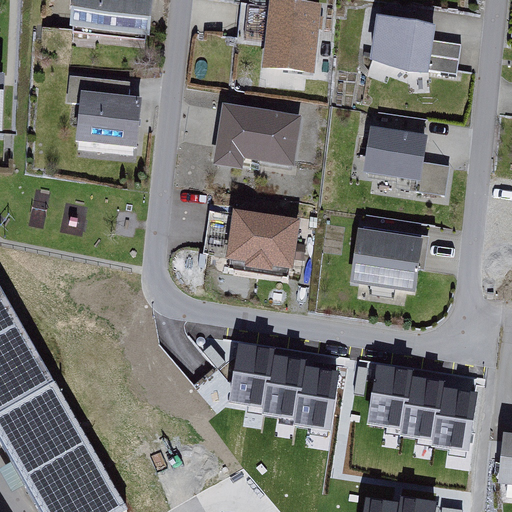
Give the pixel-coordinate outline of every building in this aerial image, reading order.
[(148,38),(152,0),(73,0),(71,30),(148,38)] [(314,71),(322,4),(286,0),(270,0),(263,65),(314,71)] [(436,24),(378,14),(370,60),(428,71),(436,24)] [(139,101),(83,96),(79,140),(134,146),(139,101)] [(241,166),(243,156),(295,164),(302,116),(222,104),(214,162),(241,166)] [(365,173),(416,180),(415,190),(444,194),(448,166),(424,163),(428,140),(371,132),(365,173)] [(293,270),(300,220),(233,210),(226,260),(293,270)] [(414,293),(423,240),(358,230),(349,282),(414,293)] [(0,458),(31,511),(118,511),(0,307),(0,458)] [(270,383),(274,355),(275,349),(239,344),(230,403),(264,408),(267,383),(270,383)] [(301,394),(305,366),(306,360),(274,355),(270,383),(267,383),(264,408),(263,415),(294,419),(297,394),(301,394)] [(408,405),(413,376),(413,371),(377,365),(368,425),(400,430),(404,405),(408,405)] [(331,431),(339,371),(305,366),(301,394),(297,394),(294,419),(293,426),(331,431)] [(434,442),(442,387),(443,381),(413,376),(408,405),(404,405),(400,430),(399,437),(434,442)] [(469,453),(478,392),(442,387),(434,442),(433,448),(469,453)] [(435,511),(436,511),(437,502),(402,497),(401,503),(399,511),(435,511)] [(399,511),(401,503),(396,502),(364,498),(362,511),(399,511)]
